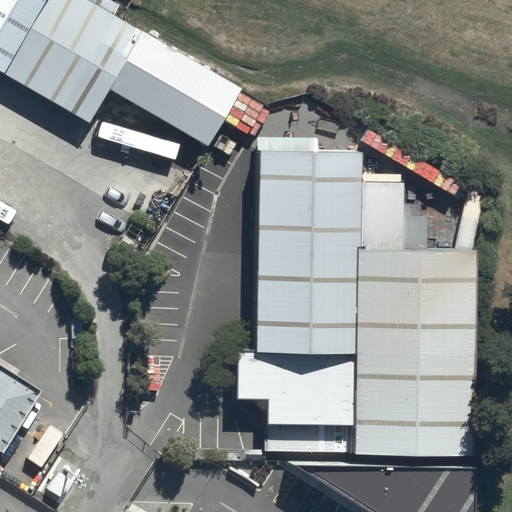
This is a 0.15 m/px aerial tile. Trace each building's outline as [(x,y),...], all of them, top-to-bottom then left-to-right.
[(117,26),(72,0),(47,0),(3,78),(82,124),(100,93),(199,150),(232,92),(117,26)] [(311,134),(251,133),(248,346),(231,346),(230,393),(260,394),(260,446),(348,447),(350,348),(352,175),(352,146),(311,146),(311,134)] [(352,175),(350,348),(348,447),(463,447),(467,245),(420,244),(421,212),(396,212),(396,176),(352,175)] [(0,447),(13,456),(52,396),(0,362),(0,447)] [(369,511),(466,511),(468,461),(284,457),(369,511)]
